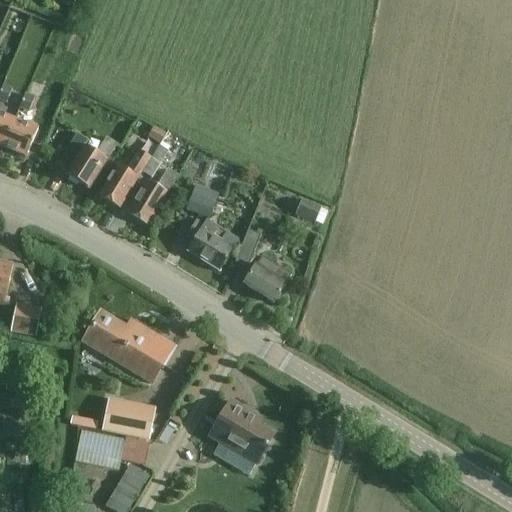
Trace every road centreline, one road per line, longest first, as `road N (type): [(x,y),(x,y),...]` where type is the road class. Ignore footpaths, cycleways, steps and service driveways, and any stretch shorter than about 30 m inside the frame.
road 1 (residential): [(276,356),(0,196)]
road 2 (unclassified): [(511,501),(276,356)]
